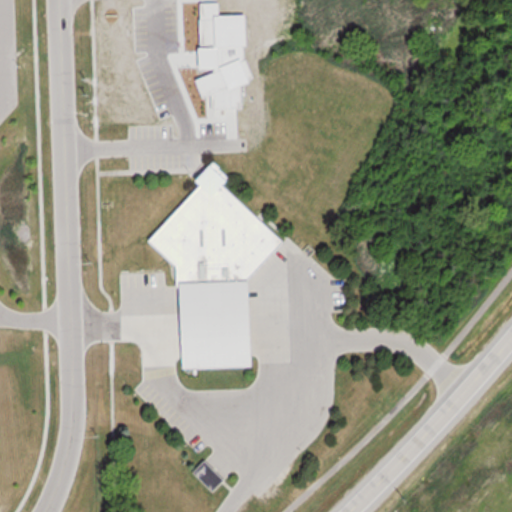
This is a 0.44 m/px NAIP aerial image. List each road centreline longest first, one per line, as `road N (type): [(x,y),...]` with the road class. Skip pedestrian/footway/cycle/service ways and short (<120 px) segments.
road 1 (residential): [(48,511),(70,444),(73,382),(58,0)]
road 2 (secondary): [(344,511),(511,331)]
